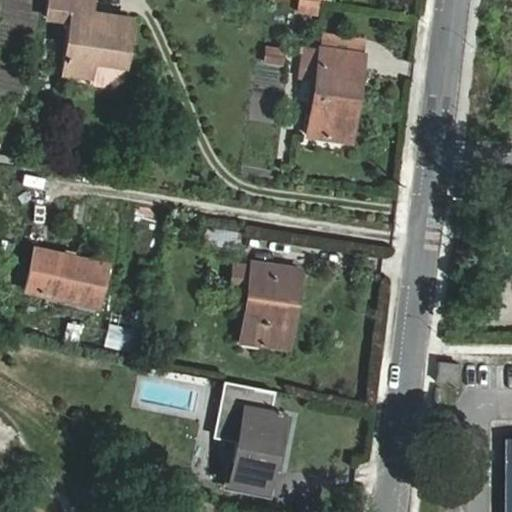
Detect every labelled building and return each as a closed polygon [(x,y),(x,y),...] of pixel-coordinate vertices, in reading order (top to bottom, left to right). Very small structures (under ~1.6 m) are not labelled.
[(50,0),(48,18),(70,21),(63,74),(88,77),(91,62),(123,66),(131,19),(91,13),(92,0),(50,0)] [(323,49),(362,55),(364,43),(324,36),(323,49)] [(282,48),(263,48),(263,64),(282,64),(282,48)] [(323,49),(320,48),(308,135),(350,141),(362,55),(323,49)] [(122,74),(123,66),(91,62),(88,77),(87,84),(100,86),(122,74)] [(33,257),(26,290),(97,307),(105,264),(50,252),(48,261),(33,257)] [(252,263),(240,341),(288,349),(300,270),(252,263)] [(438,363),(435,384),(457,386),(459,365),(438,363)] [(228,484),(266,492),(282,416),(243,408),(242,414),(237,435),(228,484)] [(237,435),(242,414),(224,410),(219,432),(237,435)] [(211,511),(213,506),(194,500),(191,511),(211,511)]
